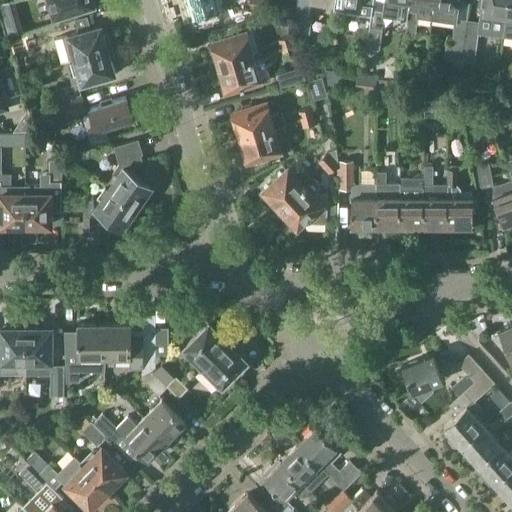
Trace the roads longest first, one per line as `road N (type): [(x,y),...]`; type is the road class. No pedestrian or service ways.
road 1 (residential): [(225,272),(148,0)]
road 2 (residential): [(494,281),(249,273)]
road 3 (residential): [(225,272),(0,278)]
road 4 (residential): [(158,511),(317,354)]
road 5 (residential): [(317,354),(458,511)]
road 6 (residential): [(317,354),(347,335),(494,281)]
